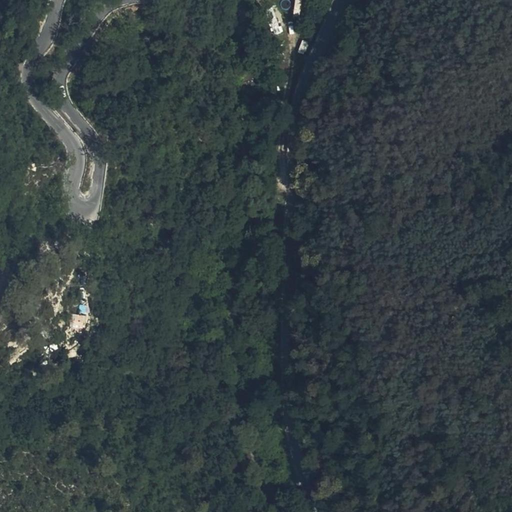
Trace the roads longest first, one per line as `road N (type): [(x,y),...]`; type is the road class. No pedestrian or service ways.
road 1 (secondary): [(321,511),(292,440),(289,408),(293,131),(306,74),(340,0)]
road 2 (secondary): [(57,0),(28,64),(27,87),(73,147),(70,199),(79,206),(97,195),(101,158),(60,95),(58,75),(87,25),(117,0)]
